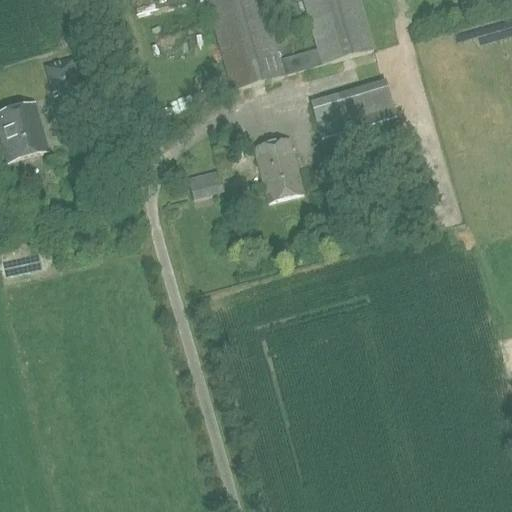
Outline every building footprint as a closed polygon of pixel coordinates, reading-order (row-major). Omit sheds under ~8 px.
[(206,0),(234,94),(375,53),(359,0),(303,0),(319,51),(280,62),(262,0),(206,0)] [(56,110),(72,106),(70,101),(85,96),(74,59),(43,68),(56,110)] [(325,155),(400,134),(385,82),(310,104),(325,155)] [(0,132),(10,165),(46,155),(33,109),(0,118),(0,132)] [(303,197),(289,141),(254,150),(264,187),(252,190),(254,196),(265,192),(269,206),(303,197)] [(193,203),(224,195),(219,174),(187,183),(193,203)] [(243,257),(236,256),(233,283),(266,287),(270,248),(244,245),(243,257)]
